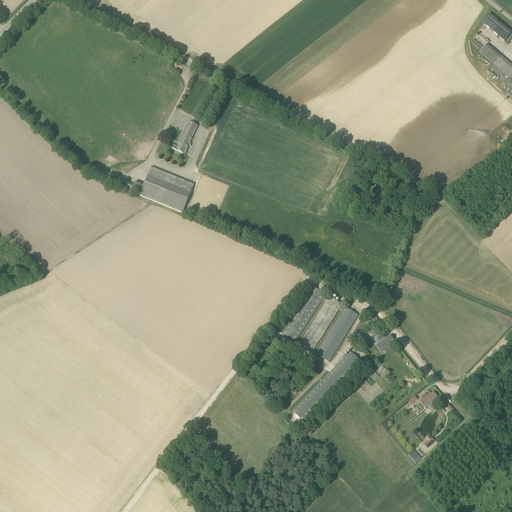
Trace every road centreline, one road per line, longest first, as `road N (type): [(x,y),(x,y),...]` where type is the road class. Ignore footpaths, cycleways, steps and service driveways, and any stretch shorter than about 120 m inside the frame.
road 1 (track): [(511,138),(443,189),(429,187),(78,0)]
road 2 (unclassified): [(289,299),(315,280),(377,310),(444,387),(465,382),(511,334)]
road 3 (track): [(124,511),(289,299)]
road 4 (track): [(315,280),(299,263),(192,216)]
